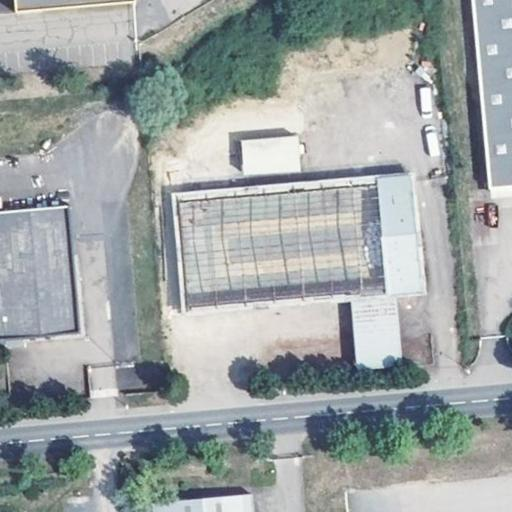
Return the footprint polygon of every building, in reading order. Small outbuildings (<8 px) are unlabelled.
[(0,0),(0,17),(138,7),(137,0),(0,0)] [(511,187),(511,0),(471,0),(490,190),(511,187)] [(243,176),(301,172),(299,136),(241,140),(243,176)] [(180,197),(190,310),(355,297),(398,293),(424,291),(412,177),(180,197)] [(0,340),(82,333),(71,206),(0,211),(0,340)] [(398,293),(355,297),(362,371),(405,368),(398,293)] [(256,511),(255,494),(155,502),(155,511),(256,511)]
